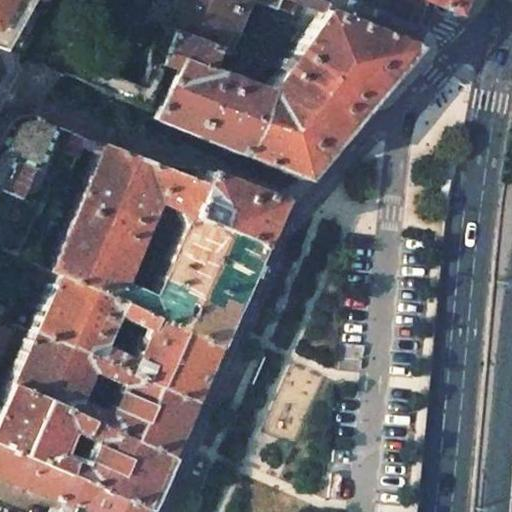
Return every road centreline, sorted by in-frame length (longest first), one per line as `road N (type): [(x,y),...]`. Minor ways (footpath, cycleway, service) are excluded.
road 1 (primary): [(501,44),(446,511)]
road 2 (residential): [(400,115),(279,237),(161,511)]
road 3 (residential): [(400,115),(360,511)]
road 4 (primary): [(495,511),(511,357)]
road 5 (residential): [(376,0),(501,44)]
road 6 (residential): [(501,44),(459,53),(400,115)]
